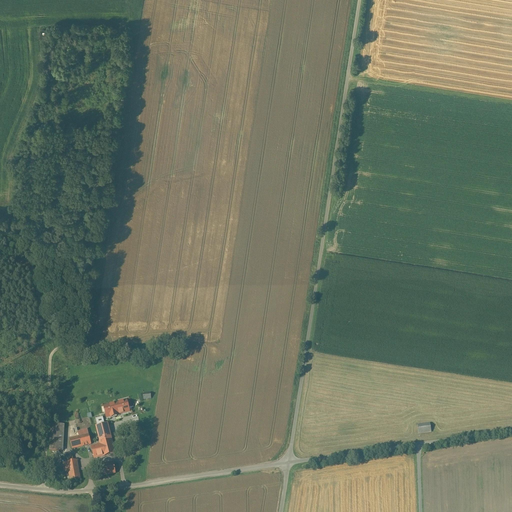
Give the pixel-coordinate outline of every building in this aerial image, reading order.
[(128,407),(127,402),(123,403),(123,401),(119,403),(119,404),(114,406),(116,415),(127,412),(126,408),(128,407)] [(417,424),(418,433),(431,432),(430,422),(417,424)] [(64,425),(51,424),(50,450),(62,450),(64,425)] [(107,424),(96,427),(101,444),(104,455),(114,453),(107,424)] [(79,436),(69,439),(72,449),(91,444),(88,434),(79,436)] [(101,444),(91,447),(94,458),(104,455),(101,444)] [(77,460),(67,462),(70,481),(80,480),(77,460)] [(113,463),(98,465),(100,476),(115,474),(113,463)]
